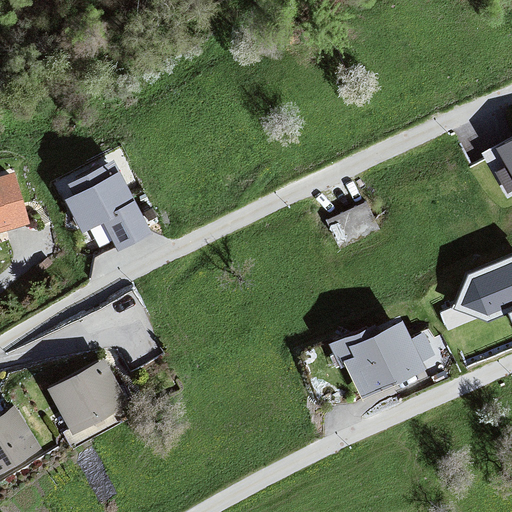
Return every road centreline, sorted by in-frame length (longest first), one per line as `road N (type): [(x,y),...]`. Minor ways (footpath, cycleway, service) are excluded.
road 1 (residential): [(511,96),(275,198),(0,346)]
road 2 (residential): [(511,365),(201,511)]
